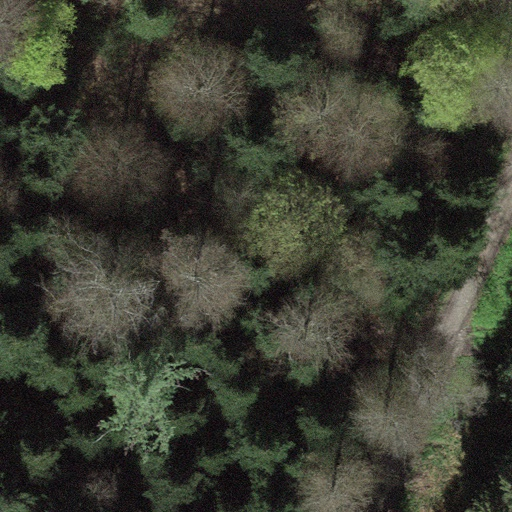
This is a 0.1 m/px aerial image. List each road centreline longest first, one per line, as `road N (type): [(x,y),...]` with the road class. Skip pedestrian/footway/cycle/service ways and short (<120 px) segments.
road 1 (track): [(511,170),(455,384)]
road 2 (track): [(455,384),(392,511)]
